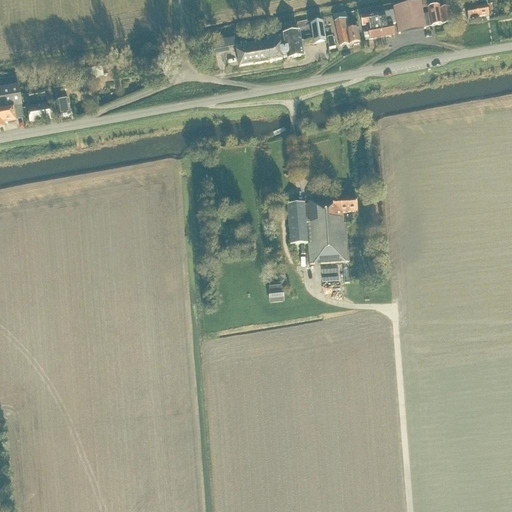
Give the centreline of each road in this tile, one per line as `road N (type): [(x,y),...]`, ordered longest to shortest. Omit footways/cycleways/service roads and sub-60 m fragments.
road 1 (track): [(409,511),(393,308),(342,305),(309,288),(288,259),(283,235),(282,202),(303,189)]
road 2 (tertiary): [(257,93),(511,46)]
road 3 (tertiary): [(90,123),(257,93)]
